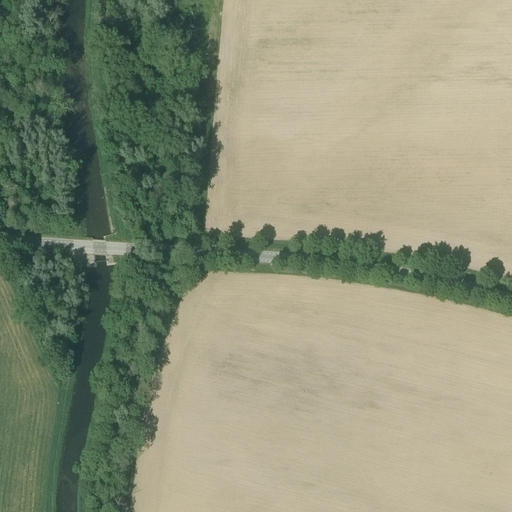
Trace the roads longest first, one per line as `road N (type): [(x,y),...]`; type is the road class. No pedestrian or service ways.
road 1 (tertiary): [(511,298),(359,264),(0,241)]
road 2 (track): [(80,247),(82,287),(49,511)]
